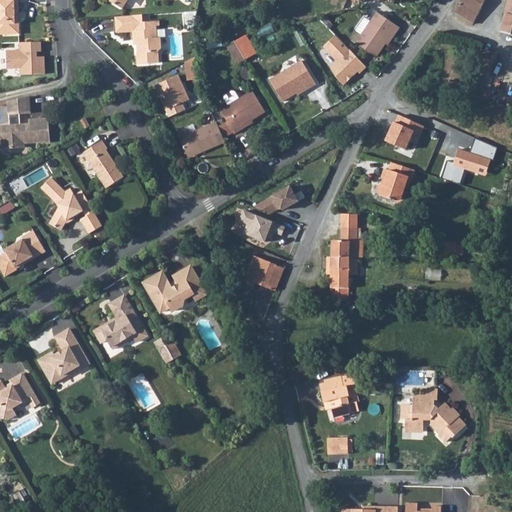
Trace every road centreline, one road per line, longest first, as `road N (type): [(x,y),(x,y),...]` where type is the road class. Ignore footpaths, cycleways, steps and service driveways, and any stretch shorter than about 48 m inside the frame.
road 1 (residential): [(279,370),(277,324),(367,115)]
road 2 (residential): [(61,0),(67,30),(116,84),(183,218)]
road 3 (residential): [(0,324),(183,218)]
road 4 (residential): [(183,218),(367,115)]
road 5 (track): [(191,214),(279,370)]
road 6 (unclassified): [(309,483),(442,479),(475,486)]
road 7 (residential): [(367,115),(445,0)]
